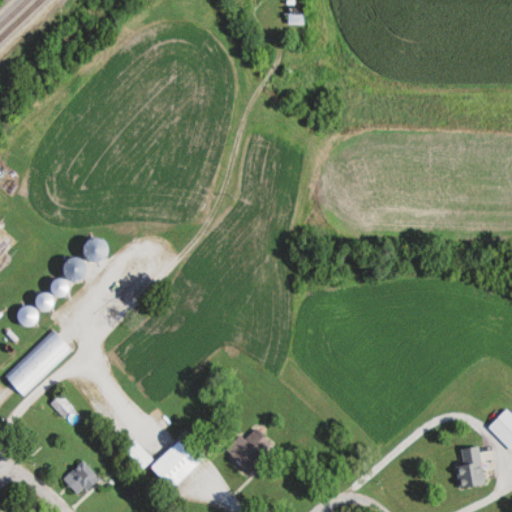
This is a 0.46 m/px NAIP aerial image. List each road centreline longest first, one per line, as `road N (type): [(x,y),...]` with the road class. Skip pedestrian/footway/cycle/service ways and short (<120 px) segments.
road 1 (residential): [(0,426),(189,251),(221,198),(239,126),(263,84)]
road 2 (track): [(279,55),(388,87),(511,92)]
